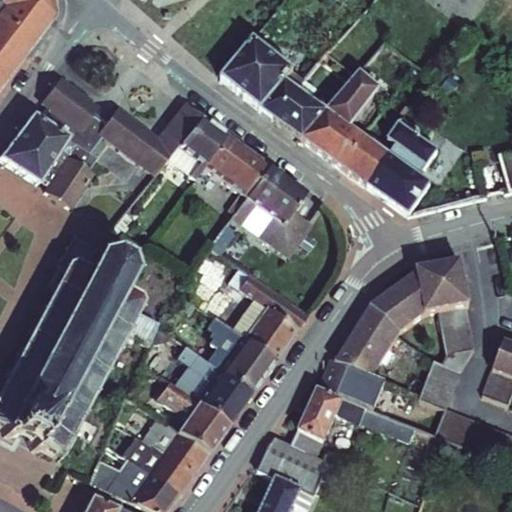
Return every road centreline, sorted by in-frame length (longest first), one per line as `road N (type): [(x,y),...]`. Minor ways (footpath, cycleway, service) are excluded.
road 1 (residential): [(397,250),(365,211),(95,5)]
road 2 (residential): [(397,250),(357,285),(200,511)]
road 3 (residential): [(95,5),(0,131)]
road 4 (residential): [(511,217),(397,250)]
